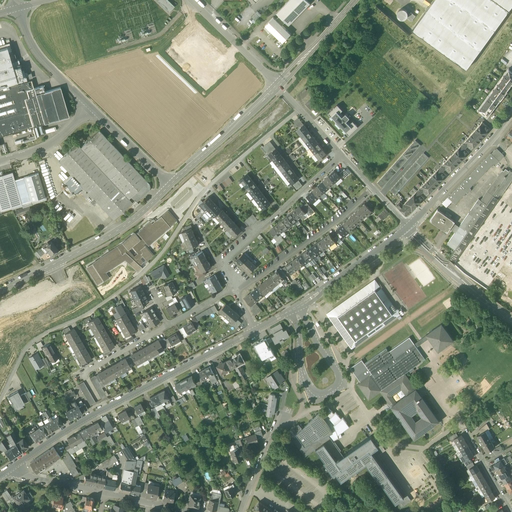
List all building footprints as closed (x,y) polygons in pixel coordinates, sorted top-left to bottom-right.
[(155,0),(168,12),(174,6),(167,0),(155,0)] [(289,0),(276,14),(279,16),(285,22),(288,26),(310,4),(306,0),(289,0)] [(511,0),(433,0),(412,30),(466,69),(511,5),(511,0)] [(405,10),(402,9),(399,10),(397,12),(397,16),(399,19),(402,20),(405,19),(407,16),(407,13),(405,10)] [(411,13),(406,18),(411,22),(415,16),(411,13)] [(282,25),(285,22),(279,16),(276,20),(282,25)] [(291,34),(282,25),(276,20),(273,17),(265,26),(272,33),(273,32),(277,36),(276,37),(282,43),(291,34)] [(195,19),(178,36),(210,67),(227,50),(195,19)] [(7,48),(11,63),(15,62),(9,44),(5,45),(6,48),(7,48)] [(0,89),(18,85),(17,81),(13,67),(11,63),(7,48),(6,48),(0,50),(0,89)] [(146,70),(185,107),(202,90),(163,52),(146,70)] [(18,61),(15,62),(11,63),(13,67),(19,65),(23,79),(17,81),(18,85),(27,82),(24,70),(21,71),(18,61)] [(237,61),(220,79),(242,100),(260,82),(237,61)] [(19,65),(13,67),(17,81),(23,79),(19,65)] [(500,82),(496,87),(504,93),(511,81),(511,73),(508,70),(504,76),(500,82)] [(44,124),(34,89),(31,81),(27,82),(18,85),(0,89),(0,145),(0,146),(0,145),(0,136),(33,127),(41,125),(44,124)] [(43,86),(34,89),(44,124),(69,116),(60,87),(45,92),(43,86)] [(493,91),(491,94),(499,100),(504,93),(496,87),(493,91)] [(189,111),(211,132),(228,115),(206,94),(189,111)] [(487,116),(499,100),(491,94),(487,99),(483,105),(479,110),(487,116)] [(305,104),(311,110),(316,104),(311,98),(305,104)] [(342,110),(337,105),(328,113),(348,135),(357,127),(352,121),(349,124),(346,121),(349,118),(345,114),(342,117),(338,113),(342,110)] [(312,111),(315,115),(320,110),(317,107),(312,111)] [(297,126),(299,128),(303,125),(298,118),(293,121),(295,123),(297,126)] [(482,122),(463,144),(466,147),(467,146),(471,150),(489,129),(482,122)] [(296,130),(301,136),(308,131),(303,124),(303,125),(299,128),(296,130)] [(33,127),(35,137),(44,134),(41,125),(33,127)] [(79,183),(86,190),(123,156),(99,130),(80,147),(77,144),(58,161),(72,176),(79,183)] [(313,137),(308,131),(301,136),(305,142),(313,137)] [(363,134),(354,142),(379,169),(388,161),(387,160),(395,153),(393,151),(402,143),(395,135),(387,142),(389,144),(380,152),(363,134)] [(317,143),(313,137),(305,142),(310,148),(317,143)] [(268,154),(275,149),(269,141),(262,147),(268,154)] [(414,142),(380,180),(385,185),(419,147),(414,142)] [(322,148),(317,143),(310,148),(314,154),(322,148)] [(465,148),(462,145),(441,167),(444,170),(445,169),(449,173),(468,153),(464,149),(465,148)] [(306,151),(311,157),(314,154),(310,148),(307,150),(306,151)] [(327,155),(322,148),(314,154),(319,160),(327,155)] [(268,154),(272,160),(280,155),(275,149),(268,154)] [(490,153),(447,197),(451,202),(454,204),(466,192),(467,194),(470,191),(470,190),(470,189),(469,188),(493,163),(494,164),(495,164),(496,164),(502,158),(503,157),(503,156),(503,155),(499,152),(498,153),(495,150),(491,154),(491,153),(490,153)] [(316,163),(319,160),(314,154),(311,157),(316,163)] [(422,154),(403,176),(408,180),(427,159),(422,154)] [(284,161),(280,155),(272,160),(277,166),(284,161)] [(147,181),(123,156),(86,190),(93,198),(113,219),(132,202),(129,199),(147,181)] [(289,167),(284,161),(277,166),(282,172),(289,167)] [(294,173),(289,167),(282,172),(286,178),(294,173)] [(442,172),(443,171),(439,168),(419,189),(422,193),(423,192),(426,196),(446,176),(442,172)] [(492,185),(481,201),(486,204),(509,171),(505,169),(504,171),(502,170),(492,185)] [(486,204),(454,250),(449,257),(448,259),(453,264),(511,180),(511,171),(510,170),(509,171),(486,204)] [(334,171),(328,176),(335,183),(340,178),(340,177),(334,171)] [(0,175),(0,209),(0,211),(22,205),(21,204),(14,180),(12,172),(0,175)] [(23,177),(30,201),(45,197),(38,173),(23,177)] [(298,179),(294,173),(286,178),(290,183),(291,184),(298,179)] [(241,182),(244,186),(252,180),(247,174),(240,180),(241,182)] [(89,201),(93,198),(86,190),(79,183),(72,176),(64,183),(75,194),(79,190),(89,201)] [(328,176),(323,181),(329,188),(331,186),(335,183),(328,176)] [(395,195),(408,180),(403,176),(390,191),(395,195)] [(23,177),(14,180),(21,204),(30,201),(23,177)] [(256,186),(252,180),(244,186),(249,192),(256,186)] [(296,189),(302,185),(298,180),(293,184),(296,189)] [(385,185),(380,180),(377,183),(382,188),(385,185)] [(149,184),(147,181),(129,199),(132,202),(134,200),(136,202),(149,190),(150,187),(149,184)] [(323,181),(317,186),(323,193),(324,192),(329,188),(323,181)] [(261,192),(256,186),(249,192),(253,198),(261,192)] [(317,186),(312,191),(318,198),(320,196),(323,193),(317,186)] [(312,203),(318,198),(312,191),(306,197),(312,203)] [(420,195),(421,194),(417,191),(403,205),(399,202),(396,205),(406,216),(423,199),(420,195)] [(265,198),(261,192),(253,198),(258,203),(265,198)] [(45,197),(30,201),(21,204),(22,205),(22,207),(46,200),(46,197),(45,197)] [(208,210),(215,204),(208,197),(199,205),(204,211),(206,209),(208,210)] [(446,207),(451,202),(447,197),(442,203),(446,207)] [(270,204),(265,198),(258,203),(263,209),(270,204)] [(478,199),(459,227),(455,232),(446,245),(454,250),(486,204),(481,201),(478,199)] [(308,211),(310,213),(313,210),(307,203),(304,206),(308,211)] [(221,210),(215,204),(208,210),(212,214),(212,215),(214,217),(215,216),(221,210)] [(365,204),(359,209),(366,216),(371,211),(365,204)] [(301,216),(308,211),(304,206),(301,208),(299,206),(295,209),(301,216)] [(27,207),(15,212),(17,216),(29,211),(27,207)] [(295,209),(292,213),(297,220),(299,218),(299,217),(301,216),(295,209)] [(359,209),(354,214),(360,221),(366,216),(359,209)] [(382,221),(389,213),(385,209),(378,216),(382,221)] [(447,232),(450,228),(453,223),(455,221),(437,209),(430,220),(447,232)] [(221,210),(215,216),(220,220),(219,221),(220,221),(221,223),(222,223),(228,216),(222,210),(221,210)] [(149,222),(135,234),(140,239),(132,246),(138,253),(134,256),(128,249),(123,243),(122,242),(116,246),(117,247),(91,264),(92,264),(88,266),(90,268),(87,270),(97,285),(103,281),(106,279),(103,274),(126,259),(133,265),(132,266),(138,271),(142,267),(140,265),(143,262),(140,258),(142,256),(146,261),(153,255),(143,244),(145,242),(148,245),(170,226),(175,221),(170,216),(171,215),(168,211),(161,216),(155,221),(151,225),(149,222)] [(310,213),(308,211),(301,216),(303,219),(304,219),(310,214),(309,213),(310,213)] [(292,213),(287,216),(293,223),(293,224),(295,223),(295,222),(297,220),(292,213)] [(354,214),(348,220),(354,226),(360,221),(354,214)] [(235,223),(228,216),(222,223),(226,227),(228,230),(228,229),(235,223)] [(287,216),(282,220),(288,227),(288,228),(290,226),(290,225),(293,223),(287,216)] [(282,220),(278,224),(283,230),(284,232),(286,230),(286,229),(288,227),(282,220)] [(348,220),(343,225),(349,231),(354,226),(348,220)] [(235,223),(228,229),(232,234),(232,235),(234,237),(235,236),(241,230),(235,223)] [(459,227),(453,223),(450,228),(455,232),(459,227)] [(278,224),(274,227),(279,234),(281,233),(281,232),(283,230),(278,224)] [(343,237),(349,231),(343,225),(337,230),(343,237)] [(278,235),(279,234),(274,227),(270,230),(272,233),(275,237),(276,235),(277,236),(278,235)] [(182,232),(186,240),(195,236),(193,232),(194,232),(193,230),(192,230),(191,228),(187,230),(182,232)] [(134,233),(123,243),(128,249),(132,246),(140,239),(135,234),(134,233)] [(323,239),(328,246),(331,244),(331,245),(334,242),(335,242),(333,239),(332,237),(331,237),(329,234),(323,239)] [(195,236),(186,240),(189,248),(192,247),(198,244),(197,242),(198,242),(197,239),(196,239),(195,236)] [(323,239),(317,243),(322,250),(325,248),(325,249),(329,247),(328,246),(323,239)] [(48,251),(51,255),(54,252),(55,253),(58,251),(58,249),(57,249),(58,249),(52,242),(51,242),(48,244),(47,243),(42,247),(46,252),(48,251)] [(317,243),(312,247),(317,254),(318,255),(320,253),(319,253),(322,250),(317,243)] [(312,247),(307,250),(312,257),(313,258),(315,257),(314,256),(317,254),(312,247)] [(36,252),(40,257),(45,253),(41,248),(36,252)] [(307,250),(302,254),(308,261),(308,262),(309,261),(310,260),(309,260),(312,257),(307,250)] [(193,256),(196,260),(198,264),(206,259),(204,256),(205,256),(203,253),(202,251),(193,256)] [(237,260),(241,264),(247,258),(243,254),(237,260)] [(302,254),(297,257),(303,264),(303,265),(305,264),(305,263),(308,261),(302,254)] [(297,257),(291,262),(297,269),(297,270),(300,267),(303,264),(297,257)] [(251,262),(247,258),(241,264),(245,269),(251,262)] [(206,259),(198,264),(202,271),(202,272),(204,271),(211,267),(209,265),(210,264),(208,262),(206,259)] [(254,265),(251,262),(245,269),(249,273),(256,266),(254,265)] [(294,271),(297,269),(291,262),(285,266),(287,269),(289,271),(291,274),(294,272),(294,271)] [(152,274),(154,279),(161,274),(163,278),(169,275),(163,265),(153,271),(154,273),(152,274)] [(281,268),(277,271),(283,278),(286,275),(285,274),(282,269),(281,268)] [(271,276),(277,283),(283,278),(277,271),(271,276)] [(501,281),(505,276),(500,272),(496,278),(501,281)] [(209,286),(213,292),(221,287),(215,275),(206,280),(209,286)] [(266,280),(264,282),(270,289),(277,283),(271,276),(268,278),(266,280)] [(284,278),(283,278),(277,283),(280,287),(287,281),(284,278)] [(291,282),(295,288),(298,286),(299,285),(295,279),(291,282)] [(326,314),(351,349),(400,314),(375,279),(326,314)] [(165,292),(167,296),(170,294),(176,292),(171,282),(163,286),(166,291),(165,292)] [(259,286),(257,287),(264,295),(270,289),(264,282),(261,284),(259,285),(259,286)] [(131,290),(135,298),(144,294),(140,286),(131,290)] [(257,301),(264,295),(257,287),(255,290),(254,289),(252,291),(253,291),(251,293),(257,301)] [(250,305),(251,306),(255,303),(257,301),(251,293),(244,298),(250,305)] [(146,298),(144,294),(135,298),(137,303),(136,304),(138,307),(141,305),(148,302),(148,301),(147,298),(146,298)] [(191,299),(189,294),(188,294),(181,298),(182,300),(185,305),(186,308),(194,304),(191,299)] [(168,304),(169,305),(169,306),(174,304),(177,302),(175,297),(172,298),(174,301),(168,304)] [(249,306),(254,316),(261,310),(255,303),(251,306),(250,305),(249,306)] [(120,304),(117,306),(115,307),(111,309),(113,313),(116,318),(125,313),(121,307),(120,304)] [(174,304),(169,306),(170,308),(166,309),(170,315),(178,310),(176,307),(174,304)] [(226,317),(232,310),(230,307),(228,305),(228,306),(225,304),(219,311),(226,317)] [(132,309),(134,313),(137,312),(143,308),(141,305),(138,307),(137,307),(136,307),(132,309)] [(145,316),(147,320),(155,315),(151,307),(141,312),(144,317),(145,316)] [(235,312),(232,310),(226,317),(230,321),(233,323),(239,316),(237,314),(238,314),(235,312)] [(115,318),(119,324),(128,319),(125,313),(116,318),(115,318)] [(159,322),(155,315),(147,320),(149,322),(148,323),(150,327),(159,322)] [(89,325),(91,328),(100,323),(97,316),(91,320),(88,322),(89,325)] [(131,325),(128,319),(119,324),(122,330),(131,325)] [(233,325),(236,328),(241,323),(237,320),(233,325)] [(183,327),(187,335),(188,334),(192,332),(191,331),(195,328),(191,322),(183,327)] [(104,329),(100,323),(91,328),(94,334),(104,329)] [(280,323),(270,329),(273,334),(282,329),(283,329),(280,323)] [(426,334),(426,335),(429,338),(438,351),(453,340),(441,324),(426,334)] [(135,331),(131,325),(122,330),(126,336),(130,334),(135,331)] [(189,335),(188,334),(187,335),(183,327),(179,329),(184,337),(189,335)] [(64,334),(68,340),(77,334),(74,328),(70,330),(64,334)] [(283,331),(282,329),(273,334),(274,335),(269,338),(271,341),(273,340),(275,343),(279,341),(280,344),(284,342),(283,339),(289,335),(288,333),(290,331),(288,328),(283,331)] [(107,334),(104,329),(94,334),(96,336),(98,340),(107,334)] [(171,345),(171,346),(180,341),(176,333),(167,338),(169,342),(171,345)] [(80,340),(77,334),(68,340),(71,346),(80,340)] [(110,340),(107,334),(98,340),(101,346),(110,340)] [(426,335),(414,344),(416,347),(429,338),(426,335)] [(409,337),(389,351),(393,358),(414,343),(409,337)] [(266,339),(254,345),(262,359),(266,357),(267,358),(274,355),(270,348),(269,349),(267,345),(269,344),(268,343),(271,341),(269,338),(266,340),(266,339)] [(84,346),(80,340),(71,346),(75,351),(84,346)] [(114,346),(110,340),(101,346),(105,351),(105,352),(108,350),(114,346)] [(158,340),(152,343),(158,352),(163,349),(161,345),(158,340)] [(51,361),(53,360),(53,359),(57,357),(49,343),(42,347),(50,361),(51,361)] [(152,343),(147,346),(152,355),(158,352),(152,343)] [(380,391),(391,407),(396,403),(390,396),(401,388),(406,396),(415,389),(404,374),(425,359),(416,347),(414,344),(414,343),(393,358),(389,351),(386,348),(364,363),(371,374),(360,382),(357,384),(368,400),(380,391)] [(87,352),(84,346),(75,351),(78,357),(87,352)] [(147,346),(141,349),(147,358),(152,355),(147,346)] [(141,349),(136,352),(141,362),(147,358),(141,349)] [(90,358),(87,352),(78,357),(81,363),(86,361),(90,358)] [(136,365),(141,362),(136,352),(130,355),(131,356),(134,362),(136,365)] [(233,357),(237,365),(239,364),(244,362),(240,354),(233,357)] [(29,358),(35,369),(43,364),(41,360),(38,355),(36,355),(33,356),(32,356),(29,358)] [(59,361),(57,357),(53,359),(53,360),(51,361),(50,361),(52,365),(59,361)] [(231,368),(236,366),(237,365),(233,357),(227,361),(231,368)] [(125,358),(119,361),(125,371),(131,368),(129,364),(125,359),(125,358)] [(361,359),(350,368),(360,382),(371,374),(364,363),(361,359)] [(119,361),(114,365),(119,374),(125,371),(119,361)] [(227,370),(231,368),(227,361),(223,363),(222,362),(219,363),(219,364),(217,366),(221,374),(223,373),(227,371),(227,370)] [(114,365),(108,368),(114,377),(119,374),(114,365)] [(210,366),(204,369),(208,377),(212,375),(212,376),(214,375),(210,367),(210,366)] [(108,368),(103,371),(108,380),(114,377),(108,368)] [(208,377),(204,369),(199,371),(201,375),(204,380),(206,379),(205,378),(208,377)] [(103,384),(108,380),(103,371),(97,374),(98,375),(101,381),(103,384)] [(279,375),(277,371),(267,377),(274,388),(278,386),(277,385),(281,382),(280,382),(277,377),(279,375)] [(192,375),(184,379),(188,388),(196,384),(192,375)] [(208,377),(210,380),(212,384),(218,381),(214,375),(212,376),(212,375),(208,377)] [(188,388),(184,379),(175,384),(179,392),(181,391),(185,389),(188,388)] [(391,407),(407,428),(415,422),(409,415),(417,410),(422,417),(431,411),(415,389),(406,396),(396,403),(391,407)] [(157,394),(161,402),(168,399),(164,390),(157,394)] [(14,409),(15,410),(16,410),(15,409),(24,404),(18,392),(7,397),(14,409)] [(21,395),(25,403),(30,400),(30,399),(26,393),(21,395)] [(152,407),(154,406),(161,402),(157,394),(150,398),(151,400),(149,401),(153,408),(152,407)] [(270,394),(268,405),(275,406),(276,398),(274,398),(275,395),(270,394)] [(75,407),(71,408),(76,416),(82,413),(88,409),(84,403),(83,404),(78,406),(77,405),(76,403),(75,401),(72,402),(75,407)] [(134,407),(137,413),(144,410),(140,403),(134,407)] [(275,406),(268,405),(267,416),(271,416),(272,414),(274,414),(275,406)] [(76,416),(71,408),(68,410),(66,406),(63,408),(66,412),(65,412),(70,420),(76,416)] [(329,409),(323,416),(326,420),(330,426),(333,432),(328,435),(333,441),(338,439),(339,439),(338,438),(340,437),(339,434),(349,427),(343,417),(341,419),(335,412),(334,413),(329,409)] [(117,414),(121,422),(128,418),(129,417),(125,410),(117,414)] [(431,411),(422,417),(415,422),(407,428),(414,439),(438,421),(431,411)] [(343,455),(333,441),(328,435),(333,432),(330,426),(326,420),(323,416),(321,414),(318,412),(302,428),(298,425),(288,432),(305,456),(315,449),(324,461),(323,462),(333,475),(335,473),(341,482),(366,464),(379,482),(380,482),(395,503),(397,502),(401,508),(411,501),(407,495),(403,497),(371,451),(381,444),(378,439),(375,441),(371,436),(343,455)] [(105,415),(100,418),(102,420),(99,424),(99,425),(101,424),(108,420),(105,415)] [(247,425),(250,436),(256,434),(255,432),(256,432),(261,430),(262,429),(259,423),(259,421),(260,421),(258,415),(250,418),(252,423),(247,425)] [(58,416),(52,420),(51,420),(56,428),(63,424),(61,421),(58,417),(58,416)] [(139,416),(135,419),(135,418),(131,420),(135,428),(139,426),(139,425),(143,423),(139,416)] [(56,428),(51,420),(49,421),(44,425),(49,432),(56,428)] [(113,428),(108,420),(101,424),(104,428),(103,429),(105,433),(113,428)] [(97,422),(93,424),(97,432),(103,429),(104,428),(101,424),(99,425),(99,424),(97,422)] [(479,430),(481,433),(485,431),(488,429),(489,429),(486,423),(479,430)] [(86,428),(90,435),(93,434),(97,432),(93,424),(86,428)] [(41,426),(38,428),(44,436),(49,432),(44,425),(41,426)] [(40,438),(44,436),(38,428),(35,430),(34,429),(31,431),(32,432),(30,434),(35,441),(38,439),(41,438),(40,438)] [(84,439),(87,437),(90,435),(86,428),(79,432),(84,439)] [(490,439),(488,436),(485,431),(481,433),(477,435),(482,444),(490,439)] [(86,443),(84,439),(79,432),(67,439),(69,442),(68,443),(70,445),(73,451),(74,450),(75,452),(75,451),(82,448),(81,446),(86,443)] [(11,443),(13,444),(15,443),(10,433),(6,436),(11,443)] [(448,437),(450,441),(454,439),(453,439),(458,436),(456,433),(448,437)] [(95,438),(93,434),(90,435),(95,443),(98,441),(101,439),(99,435),(95,438)] [(246,438),(249,445),(258,442),(257,439),(258,439),(256,434),(250,436),(246,438)] [(454,439),(457,444),(464,440),(461,434),(458,436),(453,439),(454,439)] [(22,438),(16,442),(15,443),(21,451),(28,447),(22,438)] [(490,439),(482,444),(486,452),(494,447),(490,439)] [(457,444),(460,450),(467,445),(464,440),(457,444)] [(21,451),(15,443),(13,444),(10,447),(16,455),(21,451)] [(460,450),(463,455),(471,451),(467,445),(460,450)] [(10,447),(6,449),(4,450),(10,459),(16,455),(10,447)] [(52,462),(59,456),(53,447),(45,452),(52,462)] [(121,450),(125,456),(131,452),(127,447),(121,450)] [(492,450),(495,456),(503,451),(501,448),(499,450),(498,447),(492,450)] [(230,451),(234,462),(243,459),(242,457),(243,456),(241,450),(240,451),(239,448),(232,450),(230,451)] [(474,456),(471,451),(463,455),(466,461),(470,459),(474,456)] [(44,467),(52,462),(45,452),(37,457),(44,467)] [(126,462),(135,464),(136,461),(136,460),(131,452),(125,456),(123,457),(126,462)] [(62,459),(69,470),(74,466),(76,465),(74,463),(73,460),(72,460),(69,455),(67,456),(62,459)] [(110,465),(115,462),(111,456),(106,459),(110,465)] [(36,472),(44,467),(37,457),(30,463),(36,472)] [(105,468),(110,465),(106,459),(101,462),(105,468)] [(136,461),(135,464),(134,469),(140,470),(142,461),(137,460),(136,461)] [(503,465),(500,461),(496,463),(493,464),(496,469),(503,465)] [(127,483),(131,483),(134,469),(135,464),(126,462),(122,478),(121,482),(123,482),(123,481),(127,482),(127,483)] [(469,468),(472,474),(479,470),(476,464),(474,465),(469,468)] [(505,470),(503,465),(496,469),(499,474),(505,470)] [(73,476),(79,473),(74,466),(69,470),(73,476)] [(134,469),(131,483),(129,493),(138,495),(140,485),(133,484),(133,482),(134,482),(136,475),(139,475),(140,470),(134,469)] [(103,487),(114,490),(116,481),(118,473),(106,470),(105,475),(106,475),(103,487)] [(472,474),(475,479),(482,475),(479,470),(472,474)] [(501,478),(508,475),(507,472),(505,470),(499,474),(501,478)] [(94,486),(97,475),(90,473),(89,477),(85,476),(83,483),(94,486)] [(101,476),(97,475),(94,486),(103,487),(106,475),(105,475),(101,474),(101,476)] [(475,479),(479,485),(486,481),(482,475),(475,479)] [(511,479),(509,477),(508,475),(501,478),(504,483),(511,479)] [(129,493),(131,483),(127,483),(127,482),(123,481),(123,482),(121,482),(120,481),(118,491),(123,492),(129,493)] [(479,485),(482,490),(489,486),(486,481),(479,485)] [(145,496),(156,498),(159,484),(155,483),(154,485),(147,484),(146,489),(145,496)] [(224,490),(228,498),(236,494),(235,491),(236,490),(233,483),(228,486),(229,487),(224,490)] [(482,490),(485,496),(492,492),(489,486),(482,490)] [(16,494),(11,497),(9,499),(16,510),(19,508),(19,507),(25,503),(24,501),(32,496),(29,492),(26,494),(23,489),(20,492),(18,491),(17,491),(16,493),(16,494)] [(7,501),(9,499),(11,497),(9,494),(6,490),(2,493),(7,501)] [(162,500),(173,502),(175,493),(174,493),(174,491),(169,490),(169,491),(164,490),(162,500)] [(208,509),(224,511),(225,507),(224,507),(219,506),(220,503),(219,503),(221,493),(211,491),(210,495),(208,509)] [(495,497),(492,492),(485,496),(488,501),(495,497)] [(197,507),(199,507),(200,507),(200,505),(199,504),(201,496),(190,494),(189,501),(189,505),(191,505),(197,506),(197,507)] [(52,507),(55,508),(56,507),(60,507),(62,500),(62,497),(60,497),(58,497),(58,496),(54,495),(52,507)] [(89,510),(91,510),(94,499),(86,497),(85,502),(84,508),(83,509),(89,510)] [(65,504),(65,506),(64,509),(64,511),(71,506),(73,505),(70,501),(65,504)] [(291,511),(290,511),(289,511),(274,511),(259,501),(253,509),(257,511),(291,511)]
